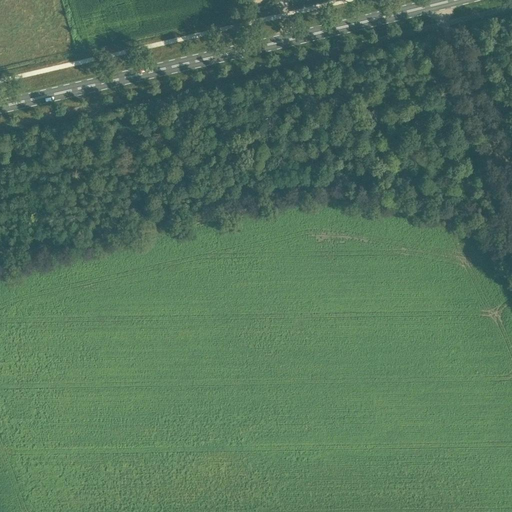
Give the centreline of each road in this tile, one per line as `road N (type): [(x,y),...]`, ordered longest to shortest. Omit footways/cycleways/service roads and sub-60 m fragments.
road 1 (primary): [(0,109),(451,0)]
road 2 (track): [(511,192),(452,22),(453,0)]
